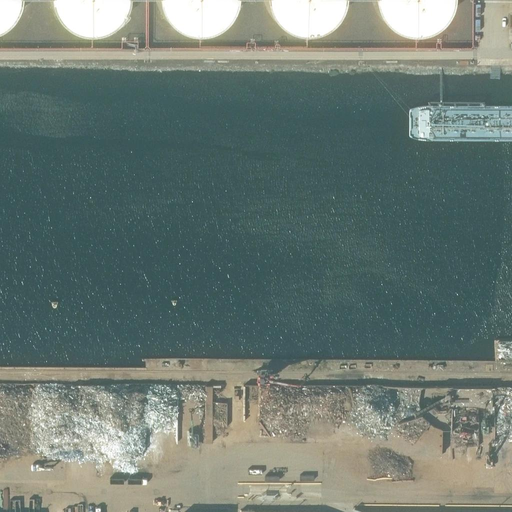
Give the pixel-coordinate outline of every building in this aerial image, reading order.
[(0,0),(0,26),(3,25),(12,19),(16,13),(20,7),(22,0),(0,0)] [(52,0),(54,6),(61,16),(69,23),(82,29),(99,29),(111,25),(120,18),(125,13),(128,6),(130,0),(52,0)] [(161,0),(163,7),(169,17),(178,25),(191,30),(208,31),(220,26),(229,20),(234,14),(237,8),(239,0),(161,0)] [(268,0),(270,5),(275,14),(282,21),(290,26),(300,29),(310,30),(320,28),(329,24),(337,17),(343,9),(346,0),(268,0)] [(376,0),(378,5),(383,14),(390,22),(399,27),(408,30),(419,30),(428,28),(438,24),(445,17),(451,9),(454,0),(376,0)]
